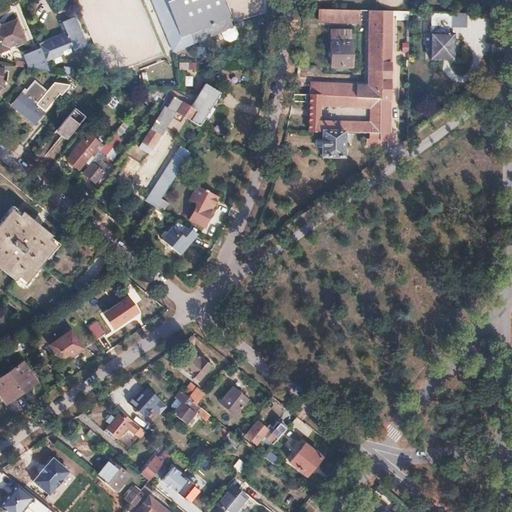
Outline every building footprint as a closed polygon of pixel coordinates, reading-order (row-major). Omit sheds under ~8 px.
[(220,0),(152,0),(172,49),(220,29),(230,25),(220,0)] [(318,8),(318,19),(358,20),(358,9),(318,8)] [(310,84),(309,94),(379,97),(380,10),(370,10),(368,86),(310,84)] [(378,132),(378,139),(389,140),(391,10),(380,10),(379,97),(378,132)] [(430,11),(429,58),(452,59),(453,33),(451,33),(451,12),(430,11)] [(73,17),(61,22),(65,32),(37,43),(39,47),(44,61),(60,54),(59,51),(72,46),(73,49),(84,45),(73,17)] [(0,50),(8,47),(7,46),(24,39),(16,19),(0,25),(0,50)] [(233,23),(230,25),(220,29),(224,36),(229,39),(234,36),(236,31),(233,23)] [(351,31),(330,31),(330,65),(350,65),(351,31)] [(15,60),(14,65),(29,67),(48,70),(44,61),(39,47),(23,54),(26,62),(15,60)] [(53,79),(48,85),(54,90),(59,84),(53,79)] [(20,92),(10,103),(30,120),(40,108),(34,103),(44,90),(32,80),(22,93),(20,92)] [(17,82),(12,90),(15,92),(21,85),(17,82)] [(183,98),(181,101),(194,110),(188,119),(198,125),(220,92),(206,83),(192,104),(183,98)] [(309,94),(307,130),(321,131),(342,131),(367,132),(378,132),(379,97),(309,94)] [(97,96),(82,115),(88,120),(104,101),(97,96)] [(165,103),(137,145),(147,151),(174,109),(188,119),(194,110),(181,101),(173,96),(167,105),(165,103)] [(73,107),(62,120),(72,127),(68,133),(74,138),(88,120),(82,115),(73,107)] [(40,108),(30,120),(33,122),(43,110),(40,108)] [(77,143),(65,158),(77,168),(87,156),(90,158),(117,123),(111,118),(86,150),(77,143)] [(92,160),(83,173),(95,182),(106,168),(104,166),(106,163),(101,159),(125,129),(117,123),(90,158),(92,160)] [(342,131),(321,131),(321,156),(341,156),(342,131)] [(54,132),(46,143),(58,153),(67,142),(63,140),(65,137),(61,134),(59,136),(54,132)] [(364,138),(364,144),(378,145),(378,139),(378,132),(367,132),(367,138),(364,138)] [(159,198),(163,192),(189,152),(181,147),(147,202),(154,206),(159,198)] [(130,156),(143,161),(146,153),(133,148),(130,156)] [(197,203),(188,217),(202,225),(211,210),(210,209),(217,196),(206,191),(207,189),(204,188),(203,189),(195,185),(193,191),(197,203)] [(154,206),(153,208),(160,212),(166,203),(159,198),(154,206)] [(10,208),(0,220),(0,260),(24,281),(28,277),(35,283),(62,251),(54,244),(57,241),(21,211),(18,215),(10,208)] [(159,240),(158,243),(158,245),(160,246),(159,247),(180,258),(195,232),(174,220),(163,240),(161,239),(159,240)] [(126,298),(107,311),(116,325),(136,311),(126,298)] [(95,321),(87,327),(96,339),(104,334),(95,321)] [(70,330),(48,344),(61,363),(83,348),(70,330)] [(192,353),(182,366),(198,379),(209,365),(200,357),(199,359),(192,353)] [(22,363),(0,377),(0,395),(5,403),(36,382),(22,363)] [(189,382),(182,391),(195,402),(203,393),(189,382)] [(231,386),(219,401),(234,414),(247,399),(231,386)] [(144,395),(141,392),(135,399),(132,396),(127,402),(143,416),(151,406),(158,413),(166,405),(159,399),(149,389),(144,395)] [(175,413),(173,416),(183,424),(199,405),(196,403),(195,402),(182,391),(180,390),(175,396),(178,399),(183,403),(175,413)] [(175,413),(183,403),(178,399),(169,409),(175,413)] [(131,419),(123,413),(118,420),(114,416),(109,422),(113,426),(107,433),(112,437),(114,435),(116,437),(125,426),(137,436),(143,429),(131,419)] [(274,427),(254,451),(261,457),(270,446),(272,443),(271,442),(284,427),(277,420),(272,426),(274,427)] [(256,421),(246,434),(256,442),(266,430),(256,421)] [(218,424),(213,429),(223,436),(222,437),(235,448),(241,442),(218,424)] [(89,429),(85,434),(94,442),(99,437),(89,429)] [(272,443),(270,446),(277,452),(285,442),(278,436),(272,443)] [(303,443),(288,461),(304,475),(320,457),(303,443)] [(150,461),(141,473),(145,476),(148,479),(171,452),(168,450),(159,460),(157,458),(153,463),(150,461)] [(273,464),(278,456),(269,451),(264,458),(273,464)] [(238,458),(232,467),(239,472),(245,464),(238,458)] [(67,474),(50,460),(44,468),(43,467),(42,468),(36,475),(36,477),(30,485),(46,498),(53,491),(61,482),(60,481),(67,474)] [(109,460),(95,476),(115,492),(128,476),(109,460)] [(159,482),(185,499),(196,482),(171,465),(159,482)] [(14,492),(1,507),(6,511),(21,511),(26,506),(33,511),(47,511),(49,510),(45,507),(17,484),(12,490),(14,492)] [(231,485),(223,495),(236,506),(238,504),(239,505),(245,497),(231,485)] [(130,491),(123,499),(129,504),(136,495),(130,491)] [(223,495),(210,511),(211,511),(231,511),(236,506),(223,495)] [(168,511),(148,496),(135,511),(168,511)]
